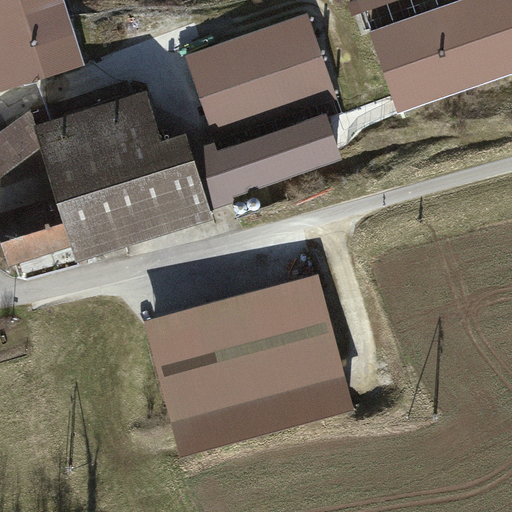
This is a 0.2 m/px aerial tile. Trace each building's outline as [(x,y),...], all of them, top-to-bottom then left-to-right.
[(75,0),(0,0),(0,25),(11,70),(0,72),(0,88),(92,66),(75,0)] [(511,0),(362,0),(401,112),(511,74),(511,0)] [(315,12),(193,51),(222,138),(344,99),(315,12)] [(167,87),(54,123),(77,195),(92,247),(96,256),(229,214),(222,191),(341,153),(329,115),(220,150),(213,127),(183,137),(167,87)] [(77,195),(15,212),(29,264),(92,247),(77,195)] [(329,271),(162,316),(190,417),(356,371),(329,271)]
